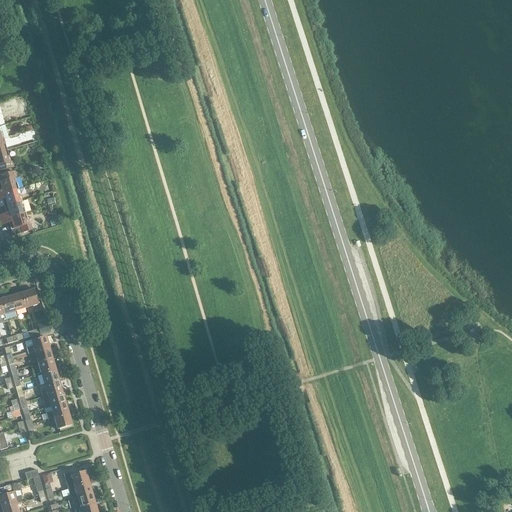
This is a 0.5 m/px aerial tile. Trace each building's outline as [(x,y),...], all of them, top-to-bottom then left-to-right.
[(0,140),(3,139),(8,138),(5,126),(0,127),(0,140)] [(0,172),(13,168),(12,162),(10,163),(7,151),(0,152),(0,172)] [(0,195),(18,190),(15,178),(16,178),(15,172),(0,176),(0,195)] [(22,202),(18,190),(0,195),(0,200),(4,199),(6,206),(22,202)] [(0,220),(25,213),(22,202),(6,206),(8,213),(0,215),(0,220)] [(29,225),(25,213),(0,220),(0,222),(1,226),(11,223),(13,230),(20,228),(22,234),(32,231),(30,225),(29,225)] [(22,294),(26,308),(38,305),(33,290),(22,294)] [(11,297),(15,312),(26,308),(22,294),(11,297)] [(0,299),(0,300),(4,315),(15,312),(11,297),(0,299)] [(37,326),(38,330),(40,335),(49,332),(46,323),(37,326)] [(23,340),(29,338),(34,336),(33,331),(22,334),(23,340)] [(49,348),(46,337),(31,341),(32,346),(26,348),(28,355),(34,353),(49,348)] [(7,361),(13,359),(11,354),(9,348),(4,349),(7,361)] [(49,348),(34,353),(38,364),(52,359),(49,348)] [(52,359),(38,364),(41,375),(56,370),(52,359)] [(56,370),(41,375),(44,386),(59,381),(56,370)] [(41,392),(42,398),(62,392),(59,381),(44,386),(45,390),(41,392)] [(46,409),(50,408),(65,403),(62,392),(42,398),(46,409)] [(47,420),(54,418),(69,414),(65,403),(50,408),(52,412),(45,414),(47,420)] [(69,414),(54,418),(57,430),(72,425),(69,414)] [(90,460),(84,461),(86,471),(92,470),(90,460)] [(33,479),(39,477),(37,470),(24,474),(26,481),(33,479)] [(74,487),(89,483),(85,472),(71,476),(70,473),(63,475),(67,489),(74,487)] [(37,493),(43,491),(40,481),(39,477),(33,479),(37,493)] [(20,491),(18,483),(11,485),(13,493),(20,491)] [(69,496),(76,494),(77,498),(92,494),(89,483),(74,487),(67,489),(69,496)] [(0,503),(1,509),(16,504),(22,503),(20,496),(15,498),(13,493),(0,496),(0,503)] [(76,511),(77,510),(80,509),(95,505),(92,494),(77,498),(72,500),(76,511)]
